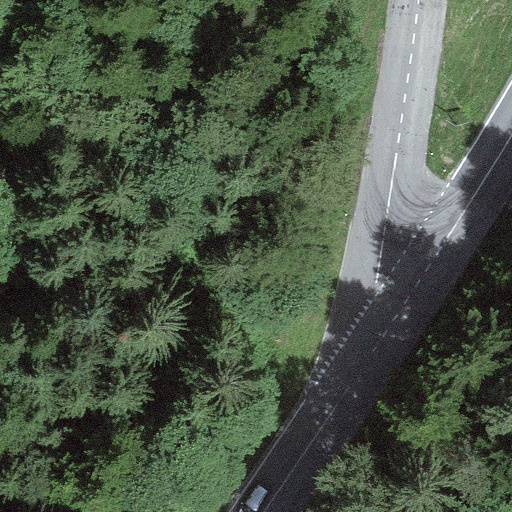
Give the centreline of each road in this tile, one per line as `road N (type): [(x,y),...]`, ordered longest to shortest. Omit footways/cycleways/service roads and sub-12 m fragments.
road 1 (tertiary): [(369,336),(417,75),(422,0)]
road 2 (tertiary): [(369,336),(511,117)]
road 3 (tertiary): [(260,511),(369,336)]
